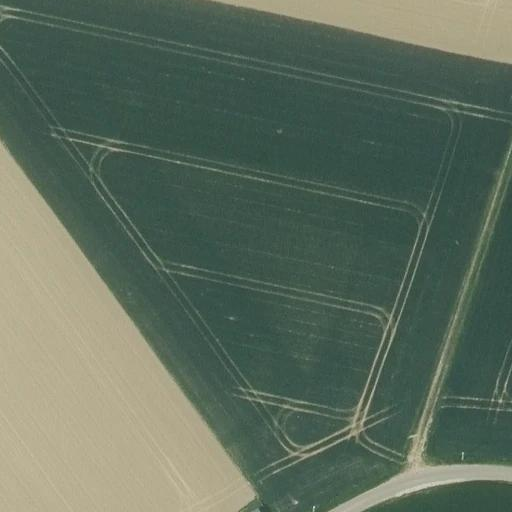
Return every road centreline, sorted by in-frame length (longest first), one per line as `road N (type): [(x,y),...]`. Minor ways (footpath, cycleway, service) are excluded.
road 1 (track): [(511,143),(416,456),(415,488)]
road 2 (unclassified): [(356,511),(415,488),(511,482)]
